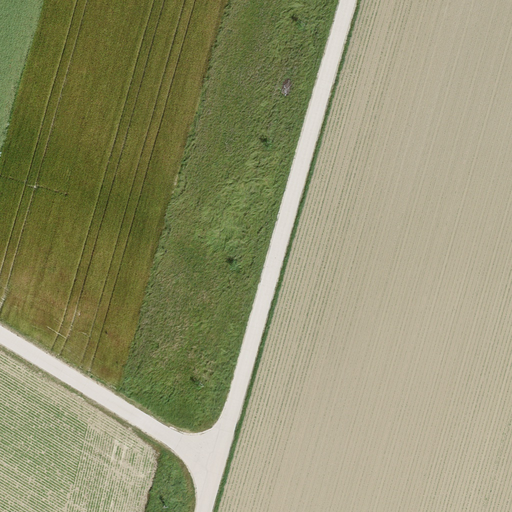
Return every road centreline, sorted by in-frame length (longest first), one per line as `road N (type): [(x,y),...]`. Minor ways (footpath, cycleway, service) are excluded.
road 1 (unclassified): [(345,0),(200,511)]
road 2 (track): [(0,341),(214,460)]
